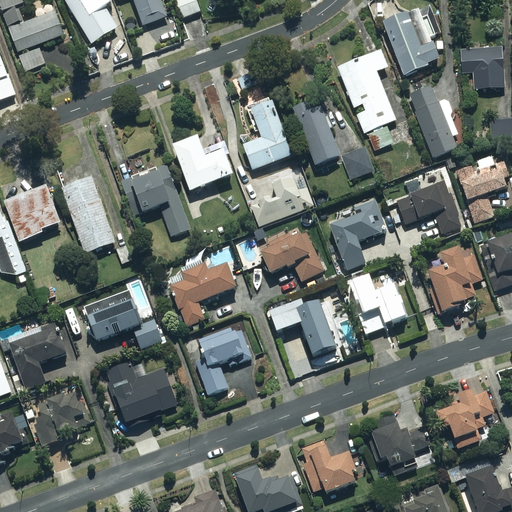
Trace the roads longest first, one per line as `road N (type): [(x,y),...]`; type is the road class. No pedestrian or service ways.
road 1 (tertiary): [(27,511),(511,335)]
road 2 (residential): [(337,0),(269,39),(0,137)]
